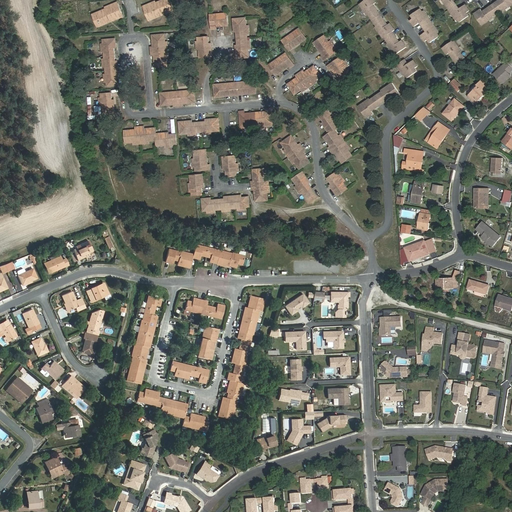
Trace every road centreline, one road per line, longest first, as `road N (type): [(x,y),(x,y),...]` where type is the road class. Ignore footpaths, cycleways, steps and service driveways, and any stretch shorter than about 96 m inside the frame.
road 1 (residential): [(372,241),(389,229),(389,133),(436,87),(438,71),(394,0)]
road 2 (residential): [(180,282),(155,380),(212,396),(241,282)]
road 3 (residential): [(154,114),(149,37),(136,35),(126,36),(130,116)]
road 4 (residential): [(368,434),(263,469),(212,505)]
road 5 (residential): [(372,241),(330,201),(309,119),(282,106)]
road 6 (residential): [(464,253),(458,176),(470,142),(511,100)]
road 7 (residential): [(368,434),(362,304),(374,280)]
road 8 (track): [(511,334),(395,303),(374,280)]
road 9 (residential): [(511,438),(437,429),(368,434)]
road 10 (residential): [(41,292),(103,272),(180,282)]
road 11 (residential): [(241,282),(374,280)]
